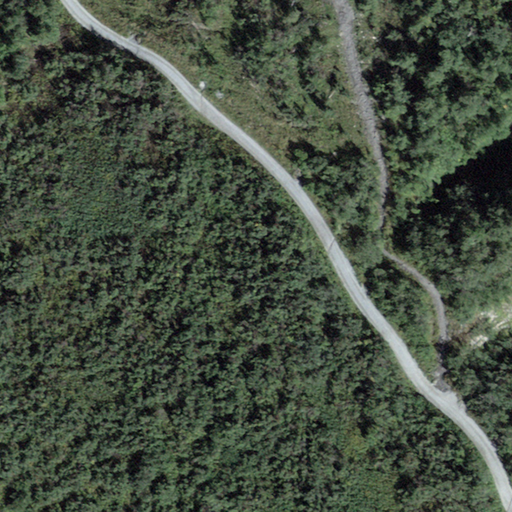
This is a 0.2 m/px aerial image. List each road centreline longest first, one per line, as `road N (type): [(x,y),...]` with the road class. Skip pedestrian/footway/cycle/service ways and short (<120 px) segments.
road 1 (track): [(438,401),(352,287),(311,210),(184,86),(83,20),(69,0)]
road 2 (track): [(511,500),(472,431),(438,401)]
